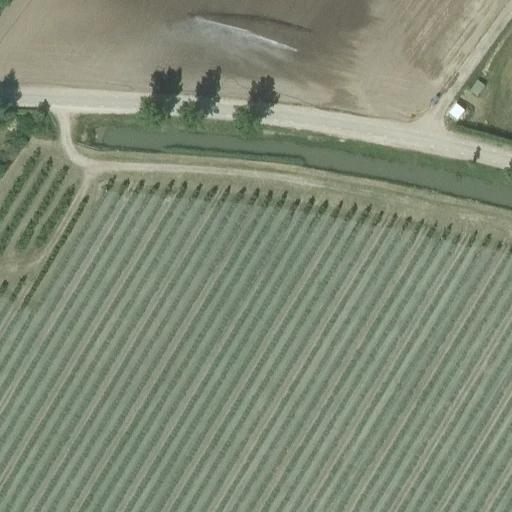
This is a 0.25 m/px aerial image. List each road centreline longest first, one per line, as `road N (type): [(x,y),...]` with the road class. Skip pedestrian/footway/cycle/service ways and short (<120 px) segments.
road 1 (unclassified): [(511,164),(298,118),(0,97)]
road 2 (track): [(63,100),(65,145),(94,168),(278,179),(369,193),(511,231)]
road 3 (track): [(427,143),(448,97),(511,8)]
